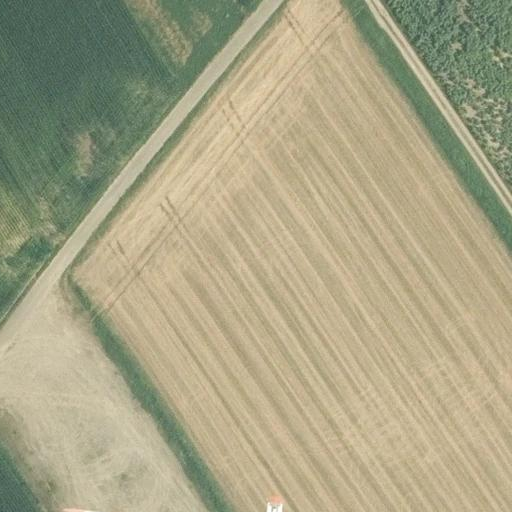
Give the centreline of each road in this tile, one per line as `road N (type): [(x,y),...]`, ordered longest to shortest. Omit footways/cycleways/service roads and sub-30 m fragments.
road 1 (track): [(0,349),(150,147),(277,0)]
road 2 (track): [(511,209),(369,0)]
